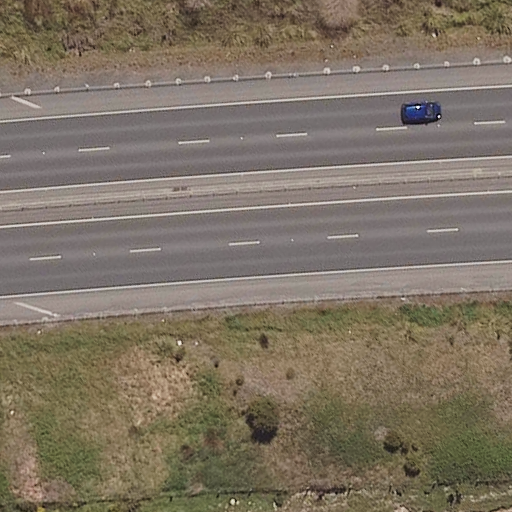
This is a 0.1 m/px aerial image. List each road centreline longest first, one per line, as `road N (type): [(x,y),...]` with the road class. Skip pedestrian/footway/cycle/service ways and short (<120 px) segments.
road 1 (motorway): [(0,159),(511,124)]
road 2 (motorway): [(511,228),(0,261)]
